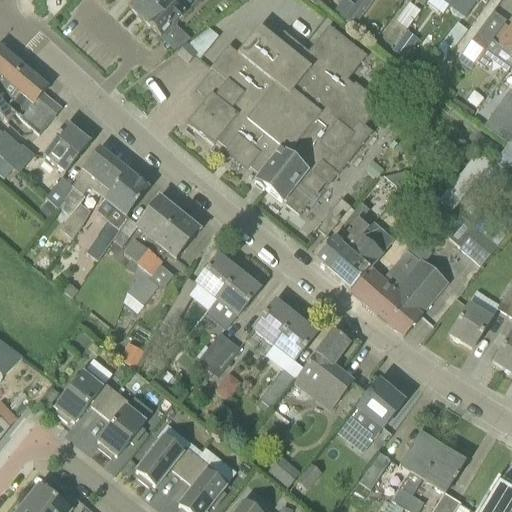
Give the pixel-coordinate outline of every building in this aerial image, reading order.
[(136,0),(130,6),(145,21),(165,0),(136,0)] [(200,0),(165,0),(145,21),(160,35),(170,25),(173,28),(200,0)] [(354,29),(374,0),(359,0),(344,22),(354,29)] [(406,32),(420,12),(427,2),(424,0),(413,0),(396,25),(406,32)] [(453,51),(466,33),(457,27),(444,44),(453,51)] [(218,143),(239,160),(261,177),(255,184),(265,192),(266,191),(283,204),(285,202),(287,204),(286,206),(300,218),(335,174),(339,177),(373,134),(365,127),(382,106),(356,85),(354,87),(348,82),(367,58),(329,28),(329,29),(330,30),(310,55),(284,34),(277,44),(259,29),(238,56),(228,49),(211,70),(215,74),(210,80),(212,96),(188,126),(215,147),(218,143)] [(491,60),(509,73),(511,68),(511,31),(510,30),(498,47),(479,34),(463,57),(476,66),(478,63),(485,68),(491,60)] [(186,50),(195,57),(200,61),(218,38),(209,31),(186,50)] [(0,48),(0,103),(3,108),(15,118),(16,117),(36,134),(58,108),(52,102),(47,109),(38,101),(48,89),(0,48)] [(195,57),(186,50),(184,48),(178,56),(189,65),(195,57)] [(484,129),(509,146),(511,141),(511,94),(510,93),(484,129)] [(0,116),(7,125),(15,118),(3,108),(0,103),(0,116)] [(66,176),(91,145),(67,125),(56,139),(58,140),(43,158),(66,176)] [(1,134),(0,134),(0,158),(14,171),(18,175),(33,157),(20,147),(18,149),(1,134)] [(480,134),(472,147),(492,160),(500,148),(480,134)] [(93,181),(109,194),(126,175),(98,152),(79,175),(81,177),(71,189),(73,190),(83,197),(93,181)] [(0,176),(5,181),(14,171),(0,158),(0,176)] [(467,161),(443,203),(459,212),(482,170),(467,161)] [(126,175),(109,194),(97,210),(95,215),(106,225),(85,257),(96,265),(112,243),(118,235),(128,222),(126,221),(148,193),(145,190),(144,187),(140,184),(137,184),(126,175)] [(71,189),(60,181),(44,201),(57,211),(73,190),(71,189)] [(127,295),(128,297),(141,268),(180,218),(159,201),(136,229),(143,235),(125,258),(133,264),(126,273),(134,279),(127,295)] [(330,243),(332,242),(327,238),(351,210),(343,203),(323,225),(324,226),(318,232),(327,239),(326,240),(330,243)] [(314,263),(330,277),(363,238),(362,238),(369,230),(360,223),(370,212),(361,205),(341,229),(346,234),(337,244),(333,241),(332,242),(330,243),(326,240),(321,246),(326,249),(314,263)] [(83,228),(90,214),(80,207),(61,232),(73,241),(83,228)] [(176,262),(199,233),(180,218),(141,268),(128,297),(143,308),(158,290),(148,281),(165,260),(172,266),(176,262)] [(447,238),(461,251),(482,268),(499,249),(463,219),(447,238)] [(426,230),(416,242),(429,253),(439,242),(426,230)] [(118,235),(112,243),(121,250),(127,243),(118,235)] [(363,238),(330,277),(351,294),(369,272),(383,256),(363,238)] [(369,272),(351,294),(404,340),(423,318),(422,317),(449,285),(425,265),(433,256),(429,253),(416,242),(381,283),(369,272)] [(208,312),(209,313),(240,275),(219,258),(197,285),(217,302),(208,312)] [(237,318),(259,291),(240,275),(209,313),(227,328),(236,317),(237,318)] [(186,282),(163,325),(162,327),(173,333),(197,288),(186,282)] [(511,289),(498,309),(510,317),(511,313),(511,289)] [(274,304),(252,332),(274,349),(297,321),(274,304)] [(492,320),(469,306),(450,337),(473,351),(492,320)] [(511,313),(510,317),(511,318),(511,334),(494,363),(511,374),(511,313)] [(297,321),(274,349),(294,364),(316,336),(297,321)] [(354,383),(333,366),(349,346),(333,334),(294,385),(331,413),(354,383)] [(208,373),(230,344),(221,336),(192,373),(202,380),(208,373)] [(230,344),(208,373),(219,379),(240,351),(230,344)] [(134,369),(140,357),(127,350),(120,362),(134,369)] [(89,407),(101,416),(117,396),(86,371),(79,380),(76,377),(65,391),(68,394),(55,410),(58,412),(56,416),(69,427),(72,423),(75,425),(89,407)] [(231,400),(240,380),(227,374),(217,393),(231,400)] [(267,416),(271,411),(294,381),(283,374),(257,408),(267,416)] [(378,386),(356,413),(346,425),(371,445),(381,433),(403,407),(378,386)] [(117,396),(101,416),(113,426),(98,444),(101,446),(98,450),(112,460),(115,457),(117,459),(131,443),(134,446),(145,431),(144,432),(141,429),(145,424),(126,410),(130,405),(117,396)] [(0,406),(0,441),(10,430),(15,422),(0,406)] [(420,436),(399,469),(409,475),(393,504),(405,511),(413,499),(422,484),(423,484),(443,450),(420,436)] [(182,481),(199,460),(186,449),(182,454),(164,439),(160,444),(157,441),(146,455),(149,458),(136,474),(139,477),(136,480),(150,491),(153,487),(156,490),(170,472),(182,481)] [(443,450),(423,484),(444,497),(434,511),(458,511),(461,507),(445,497),(454,482),(455,483),(458,478),(457,478),(465,464),(443,450)] [(379,456),(364,477),(375,485),(390,463),(379,456)] [(301,477),(280,459),(266,475),(287,493),(301,477)] [(230,484),(199,460),(182,481),(194,490),(179,508),(182,511),(180,511),(207,511),(212,507),(215,510),(227,496),(226,495),(225,496),(222,494),(230,484)] [(306,493),(321,476),(310,467),(295,485),(306,493)] [(511,511),(511,491),(499,484),(481,511),(511,511)] [(24,506),(31,511),(83,511),(86,509),(66,492),(58,502),(39,488),(24,506)] [(413,499),(405,511),(420,511),(424,506),(413,499)] [(393,504),(392,504),(392,503),(390,503),(388,506),(384,511),(404,511),(405,511),(393,504)]
